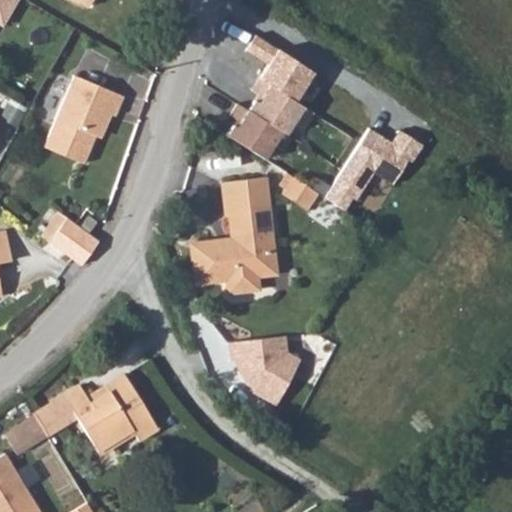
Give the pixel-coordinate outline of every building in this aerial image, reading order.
[(15,0),(0,0),(0,25),(1,26),(15,0)] [(69,0),(83,8),(87,0),(69,0)] [(257,36),(247,52),(268,66),(257,81),(293,105),(314,75),(257,36)] [(72,75),(40,146),(79,164),(91,137),(96,139),(109,112),(113,114),(121,97),(72,75)] [(247,101),(240,112),(278,136),(289,120),(297,125),(305,112),(293,105),(257,81),(252,79),(244,91),(255,97),(251,103),(247,101)] [(224,127),(218,137),(257,161),(266,146),(274,152),(282,139),(278,136),(240,112),(229,105),(222,117),(232,124),(229,129),(224,127)] [(370,129),(325,196),(343,208),(350,197),(355,200),(381,161),(400,173),(418,145),(398,132),(391,143),(370,129)] [(305,192),(284,178),(274,197),(295,208),(305,192)] [(247,253),(263,249),(250,180),(213,185),(215,206),(240,201),(242,218),(220,223),(224,243),(182,250),(187,285),(220,280),(222,297),(250,293),(248,281),(245,261),(247,253)] [(240,201),(215,206),(217,224),(220,223),(242,218),(240,201)] [(53,208),(36,232),(46,239),(63,215),(53,208)] [(76,225),(90,236),(100,223),(85,213),(76,225)] [(46,239),(80,264),(97,240),(90,236),(76,225),(67,218),(63,215),(46,239)] [(270,276),(263,249),(247,253),(245,261),(248,281),(270,276)] [(285,337),(227,341),(229,358),(232,358),(238,373),(251,386),(251,394),(276,407),(302,360),(286,351),(285,337)] [(73,385),(27,409),(39,432),(70,415),(93,454),(129,433),(132,439),(150,429),(117,373),(99,383),(102,387),(81,399),(73,385)] [(0,511),(35,511),(0,455),(0,511)] [(98,511),(96,508),(90,511),(88,511),(81,500),(62,511),(98,511)]
